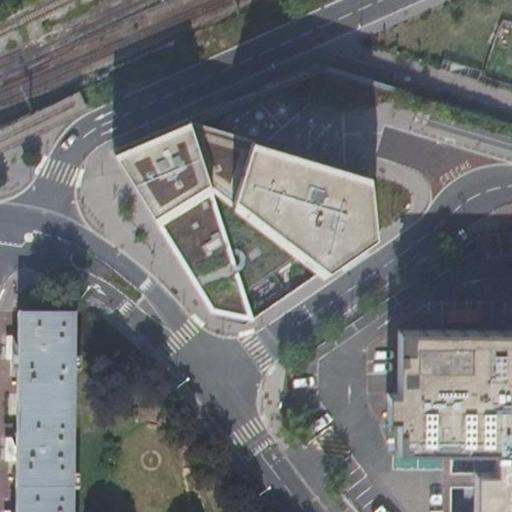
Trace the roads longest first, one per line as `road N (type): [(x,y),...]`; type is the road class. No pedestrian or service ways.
road 1 (residential): [(383,0),(95,130),(55,172),(40,219)]
road 2 (residential): [(217,382),(484,193),(511,186)]
road 3 (motorway): [(337,0),(511,56)]
road 4 (tertiary): [(1,259),(64,274),(160,319)]
road 5 (tertiary): [(160,319),(122,265),(40,219)]
road 6 (tertiary): [(306,511),(217,382)]
